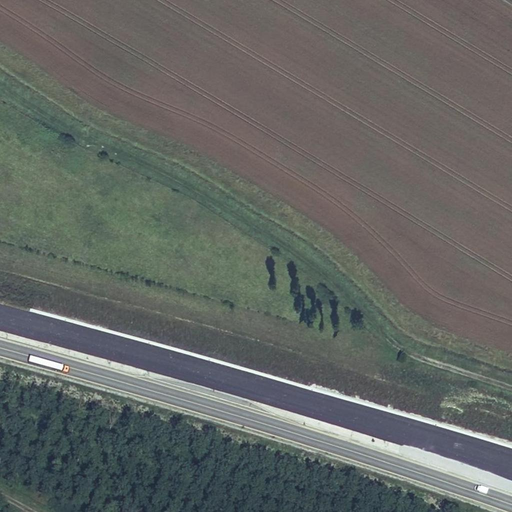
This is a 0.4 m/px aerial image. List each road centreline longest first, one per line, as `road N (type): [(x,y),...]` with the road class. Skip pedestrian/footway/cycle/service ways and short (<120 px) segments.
road 1 (track): [(0,80),(239,210),(332,275),(402,342),(511,384)]
road 2 (motorway): [(511,472),(0,317)]
road 3 (motorway): [(0,349),(511,504)]
